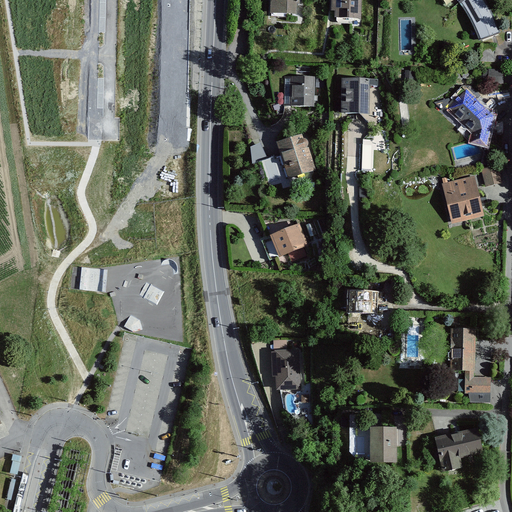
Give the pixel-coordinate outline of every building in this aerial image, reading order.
[(301,0),(273,0),(272,18),(301,20),(301,0)] [(362,0),(335,0),(335,19),(362,20),(362,0)] [(483,0),(456,0),(459,3),(470,16),(481,43),(500,34),(492,15),(483,0)] [(317,79),(286,77),(284,108),(315,110),(317,79)] [(371,81),(341,80),(340,115),(370,116),(371,81)] [(455,103),(450,99),(436,104),(443,112),(449,112),(474,136),(472,146),(489,150),(496,118),(467,91),(455,103)] [(304,136),(280,143),(291,179),(315,172),(304,136)] [(363,138),(362,168),(373,168),(374,139),(363,138)] [(498,167),(482,172),(486,188),(503,183),(498,167)] [(475,180),(444,186),(452,226),(484,219),(475,180)] [(301,226),(271,239),(280,260),(310,248),(301,226)] [(80,289),(106,290),(107,268),(81,267),(80,289)] [(381,294),(348,293),(347,315),(380,316),(381,294)] [(476,330),(450,329),(449,377),(466,377),(465,404),(492,404),(493,381),(475,380),(476,330)] [(274,352),(271,353),(272,377),(276,377),(276,391),(302,390),(300,350),(275,351),(274,352)] [(396,427),(370,427),(370,463),(397,463),(396,427)] [(478,427),(434,438),(443,473),(461,469),(459,460),(484,454),(478,427)] [(13,461),(20,463),(22,457),(12,454),(11,461),(13,461)]
